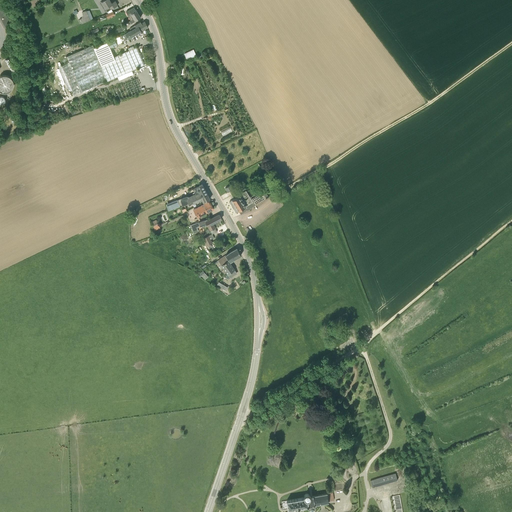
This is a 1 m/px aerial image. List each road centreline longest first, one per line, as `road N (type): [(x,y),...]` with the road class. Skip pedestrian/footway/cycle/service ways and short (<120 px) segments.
road 1 (secondary): [(258,305),(238,236),(175,130),(155,33),(137,0)]
road 2 (track): [(279,193),(428,103),(511,41)]
road 3 (track): [(511,220),(360,346)]
road 4 (secondary): [(208,511),(249,392),(258,336)]
road 5 (track): [(363,511),(367,466),(390,431),(360,346)]
road 6 (track): [(240,418),(360,346)]
